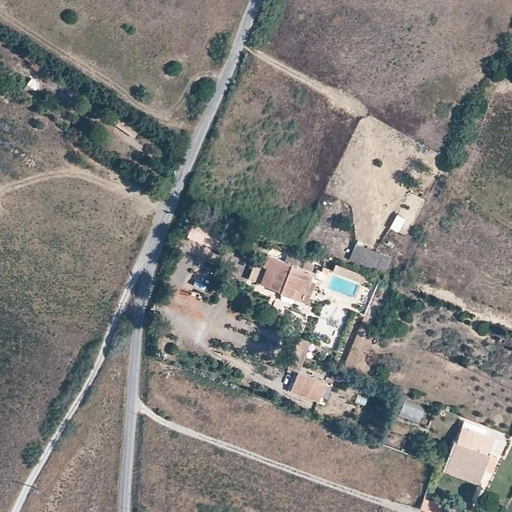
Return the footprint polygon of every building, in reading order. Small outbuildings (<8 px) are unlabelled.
[(399,233),(406,220),(397,215),(390,229),(399,233)] [(208,237),(211,228),(193,220),(189,230),(208,237)] [(210,238),(219,241),(222,231),(214,228),(210,238)] [(352,246),(346,261),(386,278),(393,264),(352,246)] [(306,304),(315,284),(309,281),(312,273),(266,255),(262,264),(265,267),(258,283),(306,304)] [(287,255),(286,261),(298,265),(300,259),(287,255)] [(313,271),(314,264),(304,262),(303,269),(313,271)] [(256,282),(262,268),(254,265),(248,279),(256,282)] [(314,277),(324,281),(328,269),(322,267),(321,271),(316,269),(314,277)] [(307,354),(312,343),(299,338),(295,349),(307,354)] [(325,382),(297,372),(290,391),(318,401),(325,382)] [(403,405),(400,418),(421,423),(424,410),(403,405)] [(455,443),(446,465),(482,479),(485,474),(491,457),(488,455),(494,440),(485,437),(487,431),(464,423),(456,442),(455,443)] [(498,460),(491,457),(485,474),(491,476),(498,460)] [(462,475),(481,482),(482,479),(446,465),(445,469),(462,475)] [(462,475),(445,469),(443,472),(480,486),(481,482),(462,475)] [(421,509),(427,511),(447,511),(448,509),(424,500),(421,509)]
